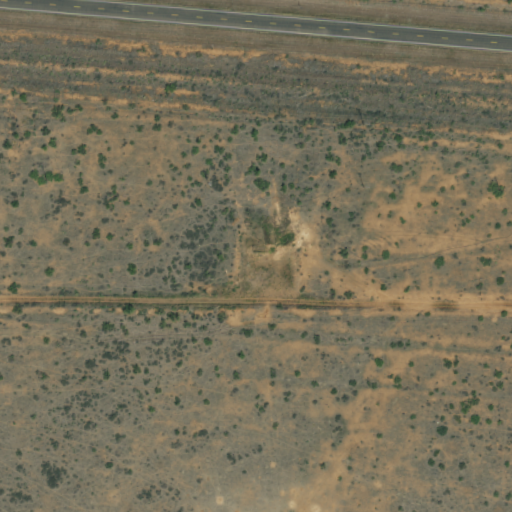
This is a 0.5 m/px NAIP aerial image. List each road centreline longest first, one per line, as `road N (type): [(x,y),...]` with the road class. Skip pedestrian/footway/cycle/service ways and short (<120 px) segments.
road 1 (residential): [(511,384),(0,336)]
road 2 (secondary): [(511,41),(41,0)]
